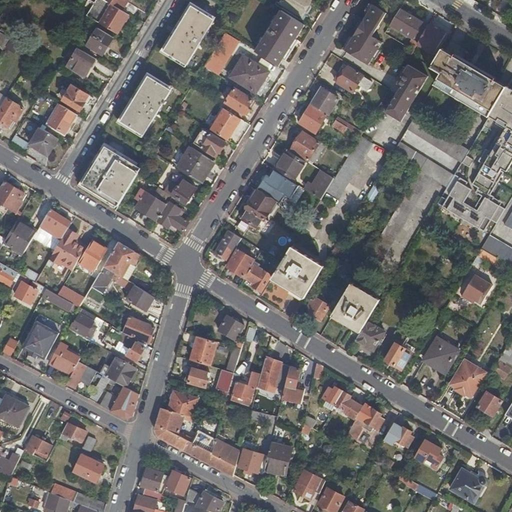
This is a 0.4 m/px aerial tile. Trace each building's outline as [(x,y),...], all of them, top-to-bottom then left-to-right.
[(117,34),(129,15),(104,0),(98,0),(89,17),(117,34)] [(127,2),(128,0),(104,0),(129,15),(133,17),(138,9),(127,2)] [(300,15),(310,0),(283,0),(281,3),(300,15)] [(373,4),(364,20),(377,28),(386,12),(373,4)] [(181,61),(209,16),(193,6),(165,51),(181,61)] [(419,42),(429,25),(410,14),(401,9),(400,8),(391,24),(419,42)] [(280,67),(305,25),(282,11),(256,52),(280,67)] [(215,20),(209,16),(181,61),(188,65),(215,20)] [(377,28),(364,20),(346,51),(369,65),(382,42),(372,36),(377,28)] [(437,30),(429,25),(419,42),(435,53),(446,33),(439,28),(437,30)] [(102,56),(113,38),(98,28),(87,46),(102,56)] [(0,44),(4,49),(11,39),(0,32),(0,44)] [(204,67),(228,82),(231,78),(257,93),(261,96),(268,84),(267,83),(271,76),(268,74),(270,72),(244,56),(234,50),(239,41),(225,32),(204,67)] [(15,52),(20,45),(13,40),(8,47),(15,52)] [(234,50),(244,56),(249,48),(239,41),(234,50)] [(85,78),(97,60),(79,48),(68,67),(85,78)] [(443,49),(432,67),(442,73),(436,82),(479,108),(491,114),(507,87),(478,70),(443,49)] [(429,76),(409,64),(397,84),(402,86),(386,113),(402,122),(429,76)] [(373,83),(348,67),(338,83),(354,93),(358,86),(367,91),(373,83)] [(122,121),(138,131),(165,87),(149,77),(122,121)] [(80,111),(89,97),(72,86),(63,101),(80,111)] [(165,87),(138,131),(145,135),(172,91),(165,87)] [(511,90),(507,87),(491,114),(484,127),(492,132),(493,130),(502,135),(491,154),(485,150),(478,162),(481,164),(477,169),(480,171),(472,185),(478,189),(475,193),(482,197),(474,209),(464,203),(472,191),(466,187),(467,184),(454,176),(454,177),(450,183),(447,188),(444,193),(449,196),(442,208),(485,232),(492,221),(496,224),(502,215),(488,205),(490,201),(486,199),(500,176),(497,175),(500,170),(505,173),(511,161),(511,90)] [(327,115),(328,116),(339,99),(321,88),(311,105),(327,115)] [(245,114),(253,100),(235,89),(226,102),(245,114)] [(6,98),(0,107),(0,122),(8,127),(13,120),(14,116),(18,118),(23,109),(6,98)] [(65,134),(77,115),(61,105),(49,124),(65,134)] [(327,115),(311,105),(300,123),(316,133),(327,115)] [(211,130),(228,140),(241,119),(225,109),(211,130)] [(361,136),(363,133),(338,117),(336,120),(347,127),(361,136)] [(454,141),(415,117),(408,130),(420,137),(462,163),(469,151),(454,141)] [(347,127),(336,120),(333,125),(344,132),(347,127)] [(48,156),(58,139),(40,127),(30,144),(48,156)] [(220,153),(226,143),(203,128),(194,143),(214,155),(217,151),(220,153)] [(308,160),(309,159),(319,144),(320,143),(303,132),(291,150),(308,160)] [(16,134),(13,141),(27,149),(31,142),(16,134)] [(373,144),(361,137),(348,158),(335,179),(325,194),(338,201),(355,173),(373,144)] [(392,155),(419,172),(431,179),(447,188),(450,183),(454,177),(454,176),(423,157),(400,142),(392,155)] [(319,144),(309,159),(314,163),(325,147),(319,144)] [(83,184),(99,194),(122,157),(106,147),(83,184)] [(192,148),(179,169),(201,182),(214,161),(192,148)] [(294,180),(306,162),(288,151),(277,169),(294,180)] [(122,157),(99,194),(118,206),(132,184),(137,175),(141,169),(122,157)] [(325,194),(335,179),(318,168),(311,180),(316,183),(310,193),(321,200),(325,194)] [(267,176),(257,191),(275,202),(280,205),(284,196),(291,200),(297,187),(272,172),(269,177),(267,176)] [(431,179),(419,172),(366,261),(377,268),(380,262),(382,263),(404,224),(431,179)] [(137,175),(132,184),(141,189),(167,205),(168,202),(172,197),(137,175)] [(186,204),(196,189),(182,180),(172,196),(186,204)] [(25,194),(6,182),(2,190),(0,192),(0,212),(4,215),(8,208),(17,214),(22,205),(20,203),(25,194)] [(136,208),(157,222),(157,221),(167,205),(141,189),(135,199),(140,202),(136,208)] [(275,202),(257,191),(240,217),(243,219),(237,228),(245,233),(251,224),(258,228),(263,226),(265,224),(265,222),(264,219),(275,202)] [(175,226),(184,232),(190,222),(178,215),(180,212),(181,210),(168,202),(167,205),(157,221),(168,227),(170,224),(175,226)] [(37,233),(34,238),(37,240),(44,229),(63,240),(68,231),(73,222),(59,215),(56,213),(51,210),(37,233)] [(178,215),(190,222),(192,219),(180,212),(178,215)] [(300,233),(308,221),(302,217),(294,230),(300,233)] [(17,222),(6,240),(6,242),(15,247),(25,253),(34,238),(37,233),(17,222)] [(428,239),(435,227),(434,226),(427,223),(420,234),(428,239)] [(44,229),(37,240),(56,251),(63,240),(44,229)] [(242,238),(229,230),(215,253),(228,260),(242,238)] [(295,242),(300,233),(294,230),(289,238),(295,242)] [(78,238),(68,231),(63,240),(56,251),(50,260),(61,266),(62,264),(73,270),(86,248),(78,243),(77,246),(74,244),(75,242),(78,238)] [(511,248),(490,235),(481,249),(489,253),(496,257),(511,266),(511,248)] [(464,251),(467,245),(454,238),(451,244),(464,251)] [(96,259),(101,262),(108,250),(93,241),(80,263),(95,272),(99,264),(95,262),(96,259)] [(140,255),(119,243),(104,267),(120,276),(123,278),(132,265),(134,266),(140,255)] [(282,263),(272,279),(304,299),(324,267),(292,246),(282,263)] [(25,253),(15,247),(12,252),(23,257),(25,253)] [(477,256),(472,264),(478,267),(483,260),(483,259),(492,264),(495,258),(496,257),(489,253),(481,249),(479,252),(478,255),(477,256)] [(244,278),(255,261),(237,250),(227,267),(244,278)] [(0,279),(12,287),(18,274),(15,271),(0,263),(0,279)] [(253,264),(245,278),(255,284),(253,286),(262,292),(272,275),(259,268),(253,264)] [(136,267),(134,266),(132,265),(123,278),(128,281),(136,267)] [(120,276),(104,267),(92,288),(102,293),(111,279),(116,282),(120,276)] [(31,272),(27,278),(30,280),(36,283),(40,276),(31,272)] [(27,278),(21,275),(18,281),(23,284),(16,297),(31,305),(38,292),(39,292),(37,290),(27,285),(30,280),(27,278)] [(470,298),(475,301),(481,305),(492,285),(474,275),(462,296),(469,301),(470,298)] [(336,310),(332,316),(360,333),(367,322),(380,300),(355,285),(356,283),(353,282),(336,310)] [(39,292),(38,292),(44,295),(47,290),(39,285),(38,288),(37,290),(39,292)] [(147,311),(155,297),(135,285),(127,298),(147,311)] [(102,293),(92,288),(86,297),(96,302),(98,299),(102,302),(106,296),(102,293)] [(83,302),(62,289),(58,296),(79,308),(80,308),(82,304),(83,302)] [(44,295),(43,298),(76,316),(80,308),(79,308),(58,296),(47,290),(44,295)] [(330,307),(316,298),(307,313),(321,321),(330,307)] [(82,304),(80,308),(97,318),(99,314),(82,304)] [(93,325),(94,322),(81,315),(77,323),(79,324),(76,331),(92,339),(98,328),(93,325)] [(227,316),(227,317),(219,330),(219,331),(236,341),(244,327),(227,316)] [(155,328),(131,318),(126,328),(124,333),(134,338),(139,340),(138,341),(147,346),(155,328)] [(360,333),(356,341),(373,351),(385,332),(367,322),(360,333)] [(37,323),(23,350),(45,362),(59,335),(37,323)] [(251,341),(253,330),(247,328),(244,339),(251,341)] [(131,350),(128,356),(138,362),(146,348),(137,343),(138,341),(129,337),(124,334),(120,342),(123,344),(125,345),(124,346),(129,349),(131,350)] [(218,343),(198,337),(191,361),(210,367),(218,343)] [(511,337),(507,346),(492,371),(504,379),(511,368),(510,367),(511,363),(511,337)] [(4,352),(12,356),(18,344),(11,340),(4,352)] [(457,351),(437,340),(425,361),(433,366),(436,365),(445,371),(457,351)] [(401,346),(412,353),(414,349),(403,342),(401,346)] [(401,370),(412,353),(401,346),(395,343),(385,361),(401,370)] [(61,344),(51,364),(72,375),(78,362),(79,362),(81,359),(66,351),(68,347),(61,344)] [(235,371),(241,350),(234,348),(226,372),(234,374),(235,371)] [(281,363),(266,357),(261,375),(258,387),(267,390),(268,385),(275,387),(281,363)] [(110,379),(127,388),(137,369),(117,358),(107,378),(110,379)] [(485,373),(465,361),(450,384),(456,388),(455,390),(464,396),(465,393),(471,397),(485,373)] [(72,375),(67,385),(75,389),(85,369),(88,371),(89,368),(79,362),(78,362),(72,375)] [(323,368),(317,364),(314,378),(320,379),(323,368)] [(300,369),(290,367),(282,400),(301,404),(305,389),(296,387),(300,369)] [(206,378),(208,372),(193,368),(189,383),(206,388),(209,378),(206,378)] [(110,379),(107,378),(93,370),(90,375),(90,376),(101,381),(99,385),(105,388),(110,379)] [(228,393),(234,374),(226,372),(222,371),(216,389),(228,393)] [(240,376),(234,374),(228,393),(227,398),(250,405),(254,390),(257,390),(258,387),(261,375),(252,373),(248,386),(237,383),(240,376)] [(133,417),(139,396),(127,388),(110,379),(105,388),(109,390),(112,385),(122,390),(118,399),(107,393),(102,402),(100,401),(98,405),(127,420),(133,417)] [(335,406),(343,392),(335,387),(334,390),(329,387),(323,399),(335,406)] [(96,403),(103,391),(96,388),(90,400),(96,403)] [(174,392),(169,410),(185,415),(190,417),(193,418),(198,399),(174,392)] [(352,396),(343,392),(335,406),(346,413),(346,414),(356,420),(364,404),(362,407),(350,400),(352,396)] [(502,401),(486,392),(477,407),(493,416),(502,401)] [(30,407),(7,395),(0,407),(0,417),(19,427),(30,407)] [(278,418),(281,402),(273,400),(269,415),(278,418)] [(356,420),(348,434),(356,438),(362,428),(369,432),(371,427),(378,430),(384,419),(380,417),(382,414),(364,404),(356,420)] [(169,410),(162,408),(155,430),(159,438),(175,446),(209,464),(214,454),(193,443),(195,438),(192,436),(191,439),(180,433),(185,415),(169,410)] [(72,414),(67,412),(63,418),(68,421),(72,414)] [(315,421),(306,416),(304,424),(311,428),(315,421)] [(201,420),(193,418),(190,417),(189,421),(200,425),(201,420)] [(412,431),(394,421),(386,435),(407,448),(414,436),(410,434),(412,431)] [(87,432),(67,424),(59,439),(67,442),(68,439),(70,437),(73,438),(82,442),(87,432)] [(310,427),(304,424),(302,433),(307,435),(310,427)] [(33,435),(25,451),(34,455),(37,450),(47,455),(52,446),(33,435)] [(83,450),(90,453),(97,440),(89,436),(83,450)] [(443,450),(425,439),(414,458),(424,464),(426,459),(434,464),(431,468),(436,471),(444,458),(439,455),(443,450)] [(342,444),(340,449),(349,453),(349,452),(353,445),(344,440),(342,444)] [(214,454),(209,464),(234,477),(234,476),(237,467),(240,453),(216,441),(214,454)] [(289,448),(271,444),(268,454),(264,471),(283,475),(289,448)] [(239,467),(257,472),(259,472),(264,454),(244,449),(239,467)] [(0,472),(11,477),(14,470),(17,465),(23,453),(19,452),(18,455),(15,454),(12,461),(11,462),(0,457),(0,472)] [(105,465),(83,454),(74,471),(96,482),(105,465)] [(256,478),(262,480),(264,471),(268,454),(264,454),(259,472),(257,472),(256,478)] [(163,494),(168,481),(163,478),(164,474),(158,472),(159,469),(148,466),(147,468),(142,486),(159,491),(158,493),(163,494)] [(462,469),(450,489),(473,502),(484,484),(486,483),(486,481),(486,478),(484,477),(482,476),(480,477),(478,479),(462,469)] [(176,472),(174,471),(167,488),(184,495),(191,478),(184,475),(185,473),(177,470),(176,472)] [(314,506),(325,482),(305,471),(294,492),(309,499),(307,503),(314,506)] [(419,485),(403,477),(401,476),(398,481),(416,490),(419,485)] [(54,484),(51,493),(79,504),(82,506),(97,511),(104,511),(107,504),(54,484)] [(434,500),(436,494),(419,485),(416,490),(416,491),(434,500)] [(446,488),(441,485),(436,494),(441,497),(446,488)] [(335,511),(343,497),(327,488),(319,504),(333,511),(335,511)] [(139,495),(134,511),(163,511),(155,509),(157,502),(158,501),(160,501),(163,495),(163,494),(158,493),(145,489),(143,496),(139,495)] [(203,495),(189,489),(186,501),(185,503),(197,507),(203,495)] [(206,490),(204,493),(221,501),(222,498),(206,490)] [(79,504),(51,493),(47,507),(57,510),(56,511),(66,511),(69,504),(71,505),(71,507),(78,509),(79,504)] [(204,493),(203,495),(197,507),(201,508),(214,511),(218,511),(224,503),(204,493)] [(158,501),(157,502),(160,503),(168,505),(171,497),(163,495),(160,501),(158,501)] [(452,505),(437,496),(435,500),(440,503),(440,504),(445,506),(451,508),(452,505)] [(30,506),(41,509),(43,503),(31,499),(30,506)] [(186,501),(180,499),(176,511),(182,511),(185,503),(186,501)] [(197,507),(185,503),(182,511),(192,511),(193,511),(200,511),(201,508),(197,507)] [(347,508),(344,507),(341,511),(363,511),(365,511),(350,503),(347,508)]
